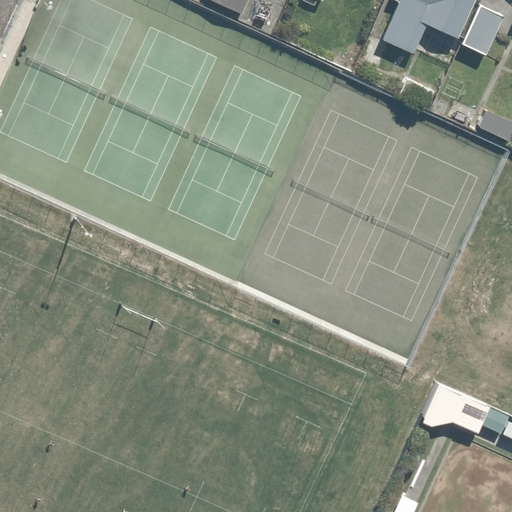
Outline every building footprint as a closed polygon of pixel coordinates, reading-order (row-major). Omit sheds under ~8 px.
[(243,0),(215,0),(239,10),(243,0)] [(469,0),(394,0),(378,37),(410,51),(423,22),(454,35),(469,0)] [(501,13),(476,2),(458,42),(482,53),(501,13)] [(482,108),(475,125),(504,138),(511,122),(482,108)] [(435,380),(418,418),(428,422),(450,419),(475,430),(478,422),(487,403),(435,380)] [(487,403),(478,422),(499,432),(507,413),(487,403)] [(511,420),(506,418),(500,431),(511,436),(511,420)]
